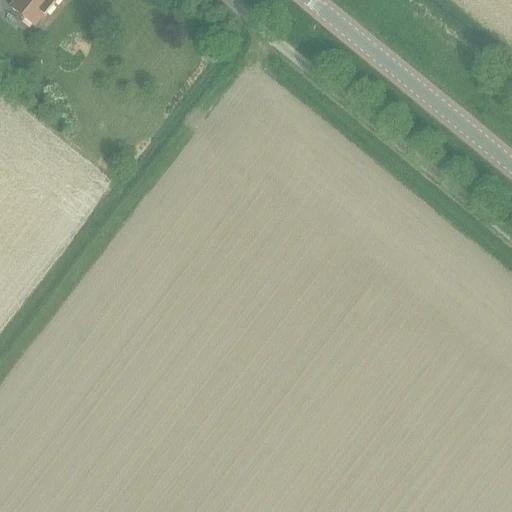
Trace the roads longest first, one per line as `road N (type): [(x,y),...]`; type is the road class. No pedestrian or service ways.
road 1 (unclassified): [(226,0),(511,234)]
road 2 (tertiary): [(511,167),(308,0)]
